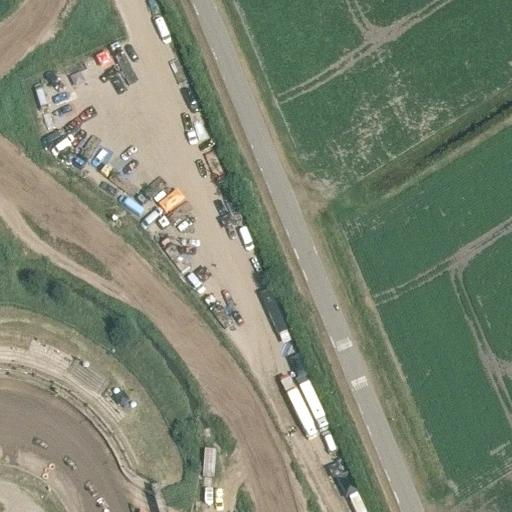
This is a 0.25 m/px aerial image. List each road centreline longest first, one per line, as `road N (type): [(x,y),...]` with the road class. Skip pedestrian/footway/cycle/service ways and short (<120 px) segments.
road 1 (unclassified): [(411,511),(200,0)]
road 2 (unknown): [(347,511),(206,197)]
